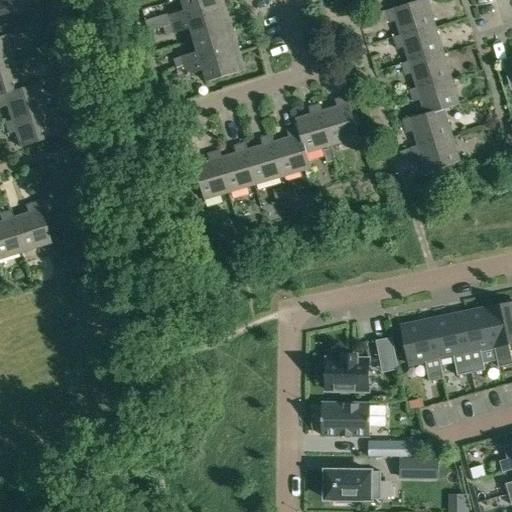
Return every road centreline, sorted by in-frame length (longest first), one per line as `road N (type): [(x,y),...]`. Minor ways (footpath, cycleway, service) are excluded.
road 1 (residential): [(286,511),(289,328),(299,312),(511,260)]
road 2 (residential): [(171,113),(308,74),(285,0)]
